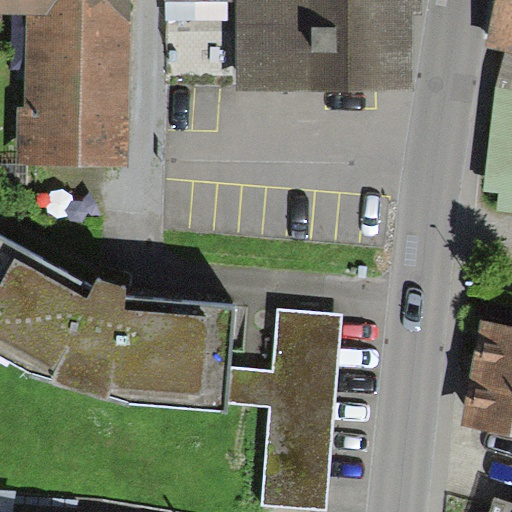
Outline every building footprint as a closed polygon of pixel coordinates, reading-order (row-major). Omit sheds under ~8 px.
[(0,0),(0,11),(30,12),(28,107),(22,107),(21,163),(128,164),(131,0),(0,0)] [(407,0),(233,0),(235,90),(408,87),(407,0)] [(511,0),(497,0),(484,49),(509,56),(511,56),(511,0)] [(511,56),(509,56),(497,87),(483,191),(499,193),(498,211),(511,212),(511,56)] [(228,401),(231,369),(234,307),(127,298),(128,290),(99,281),(95,289),(0,234),(0,355),(33,374),(126,403),(227,414),(228,401)] [(231,369),(228,401),(272,405),(264,502),(326,508),(344,314),(280,308),(274,373),(231,369)] [(511,328),(482,323),(462,422),(511,431),(511,328)] [(0,511),(10,511),(15,490),(0,488),(0,511)] [(511,511),(511,502),(496,497),(491,511),(511,511)]
